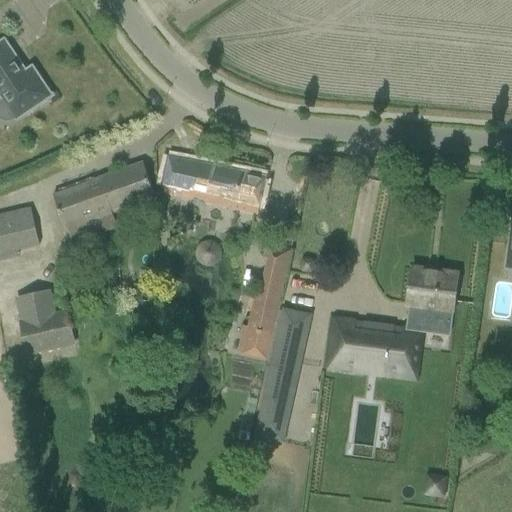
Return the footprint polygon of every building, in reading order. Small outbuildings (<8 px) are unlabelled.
[(4,42),(0,44),(0,96),(3,101),(0,103),(0,119),(5,122),(10,121),(15,118),(16,120),(38,105),(42,105),(46,102),(47,99),(50,97),(38,79),(32,84),(4,42)] [(168,158),(164,177),(165,193),(259,215),(266,178),(168,158)] [(143,163),(98,179),(111,213),(112,213),(155,198),(143,163)] [(52,196),(59,215),(64,229),(66,228),(70,243),(117,228),(112,213),(111,213),(98,179),(85,184),(85,185),(52,196)] [(30,209),(0,216),(0,254),(39,246),(30,209)] [(242,326),(236,354),(240,355),(267,362),(292,251),(265,245),(261,258),(266,259),(259,293),(255,291),(248,327),(242,326)] [(392,334),(387,371),(410,374),(415,331),(422,332),(448,336),(452,311),(454,295),(457,276),(436,273),(436,276),(412,273),(410,293),(408,305),(410,305),(407,330),(392,328),(392,334)] [(51,290),(14,298),(19,321),(18,321),(26,356),(76,346),(68,310),(56,313),(51,290)] [(292,405),(312,319),(283,313),(263,398),(292,405)] [(329,368),(358,372),(364,330),(365,323),(335,320),(329,368)] [(387,371),(392,334),(364,330),(358,372),(386,375),(387,371)]
